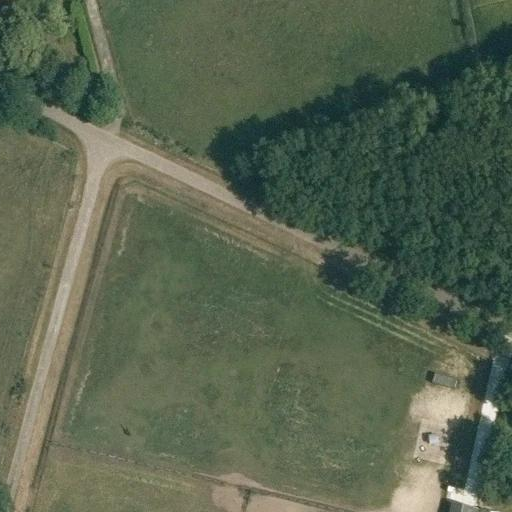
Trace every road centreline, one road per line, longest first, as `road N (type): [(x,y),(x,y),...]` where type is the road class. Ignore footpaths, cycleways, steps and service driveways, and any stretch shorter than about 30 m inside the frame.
road 1 (unclassified): [(511,331),(101,136)]
road 2 (unclassified): [(1,511),(101,136)]
